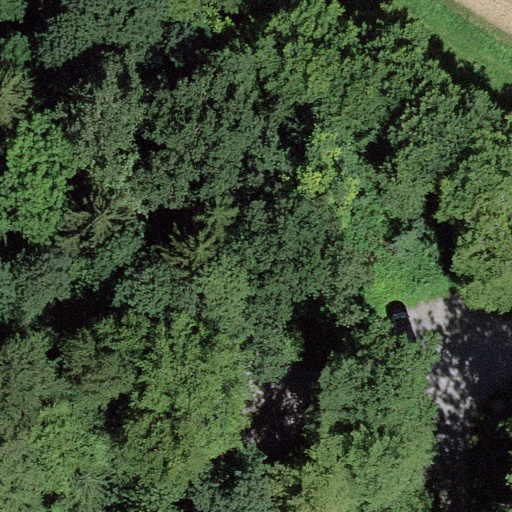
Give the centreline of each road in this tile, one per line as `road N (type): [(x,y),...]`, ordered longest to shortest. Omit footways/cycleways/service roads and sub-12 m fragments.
road 1 (track): [(142,511),(326,395),(481,357),(511,338)]
road 2 (track): [(373,511),(481,357),(478,511)]
road 3 (track): [(0,394),(326,395)]
